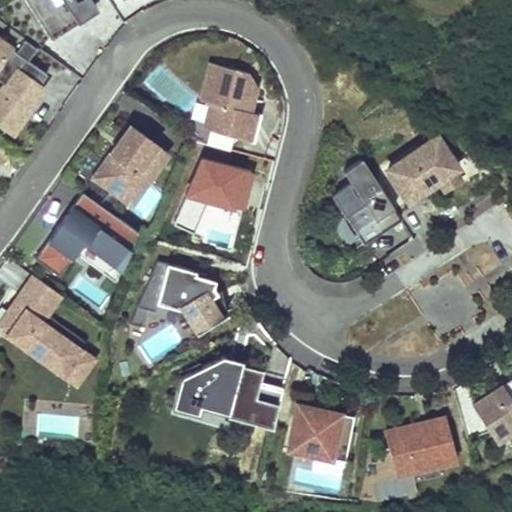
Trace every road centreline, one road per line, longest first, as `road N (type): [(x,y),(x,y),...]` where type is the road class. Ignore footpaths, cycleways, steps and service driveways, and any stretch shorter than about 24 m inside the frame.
road 1 (residential): [(0,233),(129,42),(160,23),(215,15),(271,38),(300,90),(295,153),(270,237),(280,295),(299,310)]
road 2 (residential): [(299,310),(331,345),(367,364),(400,367),(462,351),(511,318)]
road 3 (residential): [(511,236),(489,229),(466,236),(335,312)]
